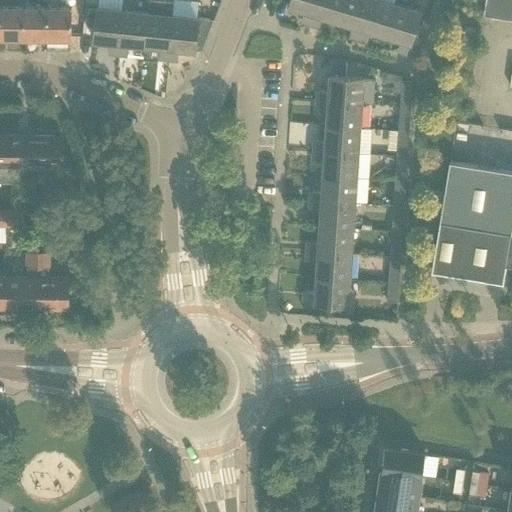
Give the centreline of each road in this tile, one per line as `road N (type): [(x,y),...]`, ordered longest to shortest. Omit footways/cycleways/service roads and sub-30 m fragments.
road 1 (residential): [(186,137),(69,83),(0,78)]
road 2 (tertiary): [(335,366),(511,353)]
road 3 (residential): [(250,203),(247,83),(214,61)]
